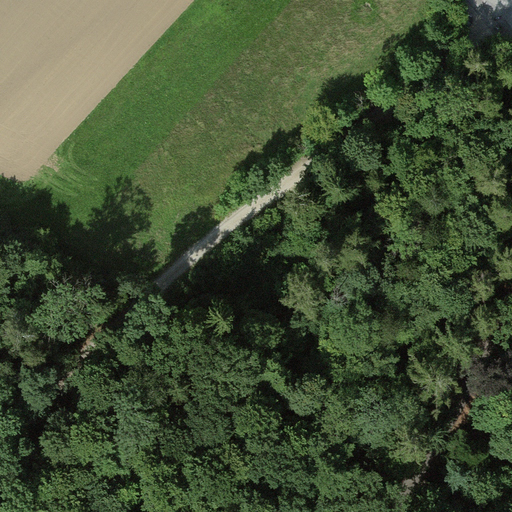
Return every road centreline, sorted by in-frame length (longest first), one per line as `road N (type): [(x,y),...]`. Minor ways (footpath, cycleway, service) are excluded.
road 1 (track): [(0,442),(48,389),(490,19),(511,64)]
road 2 (track): [(511,302),(399,511)]
